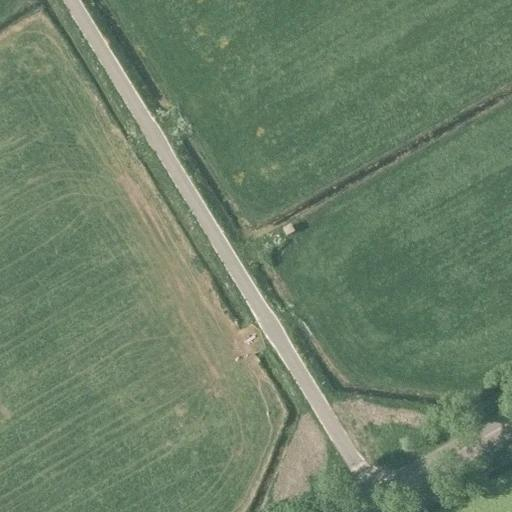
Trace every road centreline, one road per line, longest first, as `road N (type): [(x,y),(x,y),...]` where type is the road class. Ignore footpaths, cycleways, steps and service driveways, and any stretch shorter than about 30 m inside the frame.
road 1 (unclassified): [(375,499),(68,0)]
road 2 (secondary): [(375,499),(511,422)]
